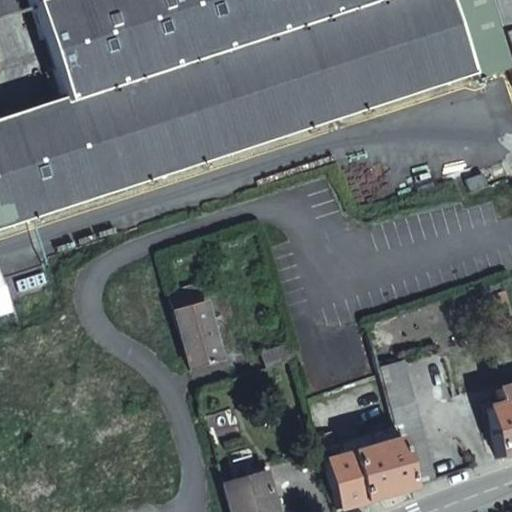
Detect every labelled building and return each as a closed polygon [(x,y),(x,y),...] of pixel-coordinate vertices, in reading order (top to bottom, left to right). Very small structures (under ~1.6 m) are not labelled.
[(0,226),(466,76),(441,0),(20,0),(52,94),(0,111),(0,226)] [(511,0),(484,0),(511,84),(511,0)] [(0,319),(11,316),(0,279),(0,319)] [(163,293),(186,370),(216,361),(192,284),(163,293)] [(510,327),(500,294),(485,298),(494,331),(510,327)] [(258,355),(262,371),(289,362),(285,346),(258,355)] [(395,435),(410,483),(434,475),(400,359),(374,367),(377,377),(395,435)] [(441,386),(445,399),(455,397),(451,383),(441,386)] [(481,408),(497,458),(511,453),(511,397),(509,386),(492,390),(496,405),(481,408)] [(335,510),(411,487),(410,483),(395,435),(365,443),(366,448),(336,457),(328,437),(314,441),(335,510)] [(220,484),(228,511),(273,511),(262,472),(220,484)]
